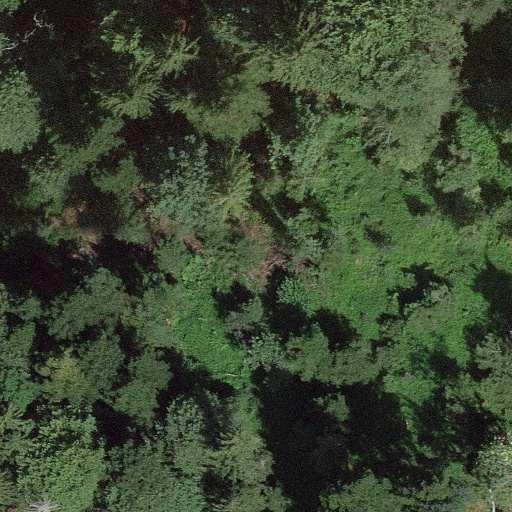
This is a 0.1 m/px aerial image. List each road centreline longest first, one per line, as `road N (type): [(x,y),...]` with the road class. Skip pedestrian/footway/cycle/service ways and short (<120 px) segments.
road 1 (track): [(0,156),(78,0)]
road 2 (track): [(89,511),(44,469),(0,404)]
